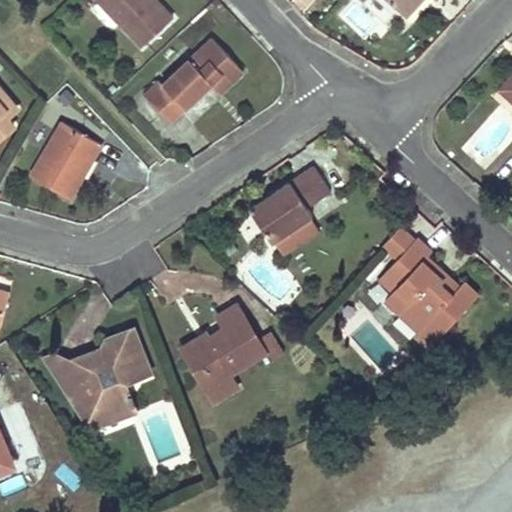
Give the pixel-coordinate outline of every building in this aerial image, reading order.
[(96,0),(139,46),(154,32),(169,18),(152,0),(96,0)] [(385,0),(399,12),(410,0),(385,0)] [(410,0),(399,12),(404,18),(421,0),(410,0)] [(141,93),(155,107),(168,122),(210,82),(219,92),(242,70),(210,37),(161,83),(157,79),(141,93)] [(511,77),(499,92),(505,98),(511,90),(511,77)] [(55,107),(72,91),(65,83),(48,100),(55,107)] [(0,140),(14,129),(6,119),(15,111),(0,92),(0,140)] [(81,176),(78,175),(76,174),(87,156),(90,158),(99,144),(61,122),(29,175),(68,198),(81,176)] [(270,243),(291,230),(312,216),(307,209),(332,193),(314,166),(248,210),(270,243)] [(276,252),(318,226),(312,216),(291,230),(270,243),(276,252)] [(431,254),(416,241),(396,262),(409,275),(400,285),(384,302),(399,316),(405,309),(424,327),(433,318),(445,330),(477,297),(462,283),(456,289),(425,260),(431,254)] [(409,275),(396,262),(386,273),(400,285),(409,275)] [(178,348),(190,371),(203,393),(228,379),(225,374),(262,354),(266,362),(281,354),(269,333),(255,340),(236,305),(214,316),(221,329),(204,338),(202,335),(178,348)] [(399,316),(418,333),(424,327),(405,309),(399,316)] [(424,327),(437,339),(445,330),(433,318),(424,327)] [(133,412),(132,409),(131,406),(135,404),(131,394),(128,395),(127,390),(123,391),(121,383),(150,373),(134,329),(104,339),(100,350),(105,362),(91,367),(68,359),(58,382),(79,415),(105,406),(110,420),(133,412)] [(58,382),(68,359),(54,351),(41,356),(58,382)] [(207,402),(233,388),(228,379),(203,393),(207,402)] [(79,415),(84,429),(110,420),(105,406),(79,415)] [(0,474),(16,468),(0,428),(0,474)]
